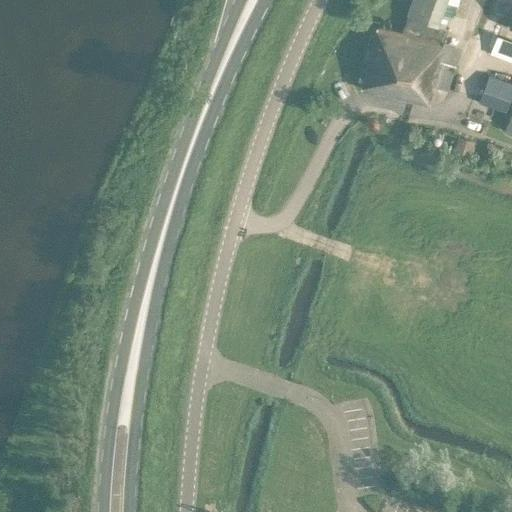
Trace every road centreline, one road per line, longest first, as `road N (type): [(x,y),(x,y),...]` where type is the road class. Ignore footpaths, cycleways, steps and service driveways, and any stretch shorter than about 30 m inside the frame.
road 1 (unclassified): [(185,511),(208,321),(255,152),(319,0)]
road 2 (primary): [(126,385),(185,161),(252,2)]
road 3 (primary): [(126,385),(108,428),(103,511)]
road 4 (primary): [(127,511),(126,385)]
